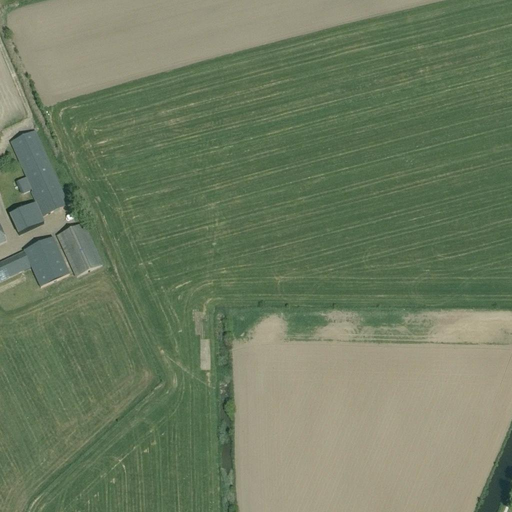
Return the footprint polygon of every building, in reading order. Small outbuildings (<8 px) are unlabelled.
[(69,207),(35,134),(10,145),(33,193),(32,194),(43,219),(69,207)] [(44,225),(35,206),(9,217),(18,237),(44,225)] [(57,237),(75,279),(103,266),(84,225),(57,237)] [(51,240),(22,253),(38,289),(67,276),(51,240)] [(0,282),(24,272),(17,257),(0,264),(0,282)]
